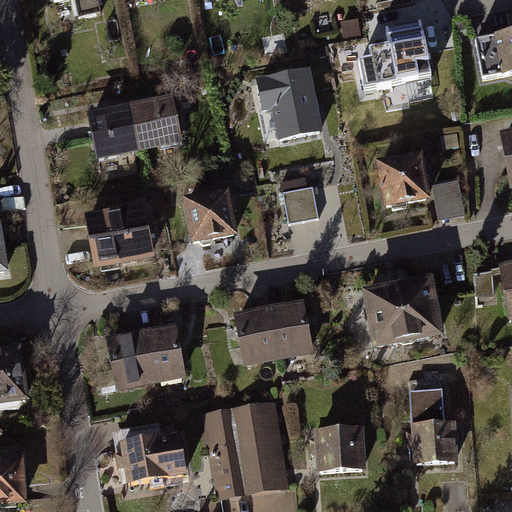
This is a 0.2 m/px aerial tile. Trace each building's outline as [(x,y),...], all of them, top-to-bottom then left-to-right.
[(420,27),(387,34),(390,49),(369,53),(371,63),(359,65),(364,93),(431,79),(420,27)] [(511,34),(473,42),(481,82),(511,75),(511,34)] [(319,130),(309,75),(260,84),(264,108),(275,106),(281,137),(319,130)] [(173,97),(131,105),(141,153),(183,145),(173,97)] [(141,153),(131,105),(88,114),(98,162),(141,153)] [(511,143),(503,146),(511,197),(511,143)] [(429,207),(423,163),(376,169),(382,213),(429,207)] [(318,188),(286,191),(290,224),(321,220),(318,188)] [(232,193),(183,202),(189,241),(239,233),(232,193)] [(152,255),(142,209),(84,221),(94,267),(152,255)] [(431,277),(360,291),(372,350),(443,336),(431,277)] [(305,301),(271,308),(282,362),(317,354),(305,301)] [(271,308),(237,315),(249,369),(282,362),(271,308)] [(174,323),(138,331),(151,389),(186,381),(174,323)] [(138,331),(105,338),(117,396),(151,389),(138,331)] [(17,353),(0,355),(0,404),(25,400),(17,353)] [(452,392),(415,394),(419,475),(456,473),(452,392)] [(236,416),(249,499),(289,493),(276,410),(236,416)] [(222,503),(249,499),(236,416),(209,420),(222,503)] [(177,427),(117,435),(125,494),(185,486),(177,427)] [(375,435),(323,436),(323,480),(375,480),(375,435)] [(33,464),(0,465),(0,510),(35,509),(33,464)]
